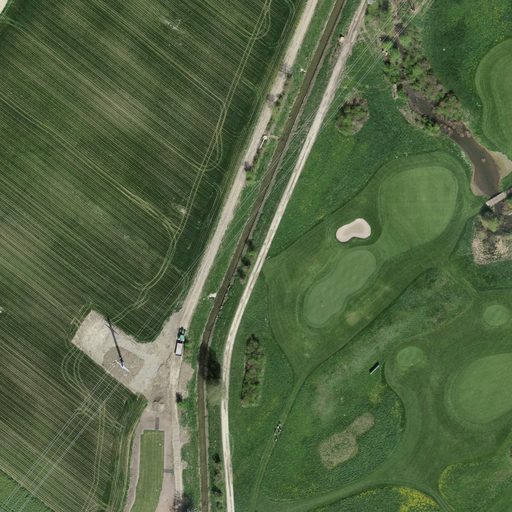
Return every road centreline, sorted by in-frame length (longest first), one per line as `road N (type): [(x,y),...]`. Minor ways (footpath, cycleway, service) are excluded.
road 1 (track): [(309,0),(186,306),(172,383),(177,511)]
road 2 (track): [(364,0),(232,344),(232,511)]
